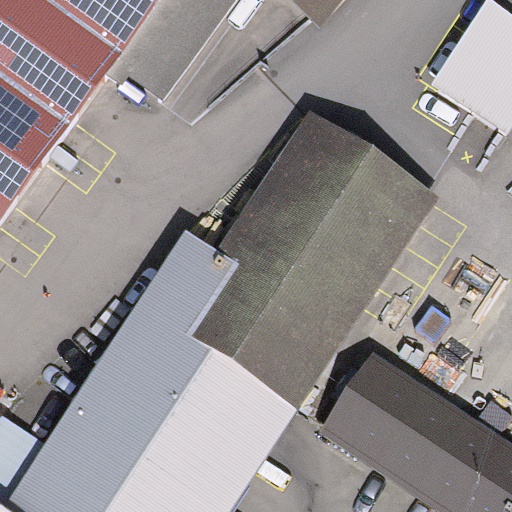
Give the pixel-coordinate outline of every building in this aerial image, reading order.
[(0,0),(0,223),(104,81),(117,89),(124,80),(155,103),(154,104),(157,106),(232,2),(229,0),(0,0)] [(283,0),(315,30),(343,0),(283,0)] [(511,122),(511,38),(483,19),(434,95),(501,139),(511,122)] [(316,132),(222,274),(177,342),(277,409),(278,408),(281,410),(419,200),(316,132)] [(208,511),(277,409),(177,342),(222,274),(187,251),(13,511),(208,511)] [(511,511),(511,466),(366,370),(322,437),(435,511),(511,511)]
